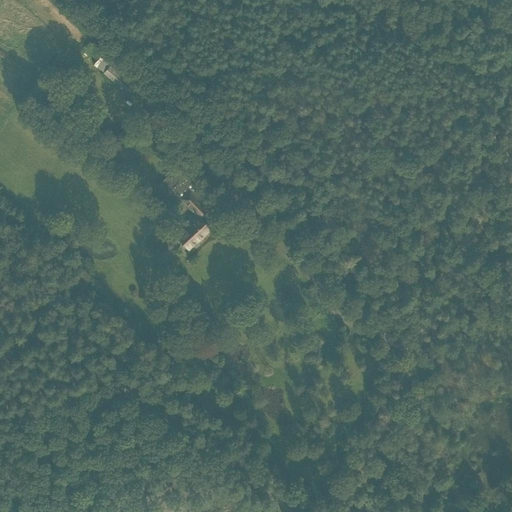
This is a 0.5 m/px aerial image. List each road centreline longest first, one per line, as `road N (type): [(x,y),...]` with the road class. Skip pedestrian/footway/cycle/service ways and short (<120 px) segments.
road 1 (unclassified): [(409,359),(511,146)]
road 2 (track): [(345,511),(415,367)]
road 3 (track): [(288,511),(179,424)]
road 4 (track): [(511,31),(412,16),(384,0)]
road 5 (track): [(123,378),(0,418)]
